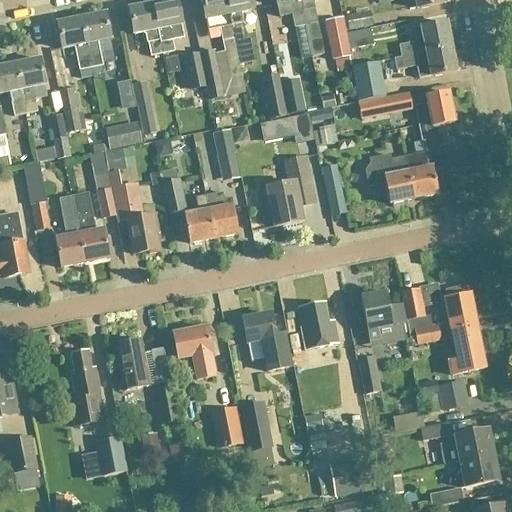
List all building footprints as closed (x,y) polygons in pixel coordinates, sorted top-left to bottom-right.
[(241,78),(239,66),(226,0),(199,0),(206,31),(219,28),(230,80),(241,78)] [(250,0),(226,0),(239,66),(255,63),(251,43),(247,44),(241,15),(253,13),(250,0)] [(309,44),(300,0),(276,0),(278,8),(292,6),(294,16),(290,17),(293,30),(294,30),(301,62),(312,59),(309,44)] [(300,0),(309,44),(321,42),(313,2),(320,0),(300,0)] [(441,0),(388,0),(390,4),(409,0),(414,0),(417,12),(443,7),(441,0)] [(176,1),(152,6),(162,55),(174,53),(172,43),(184,41),(176,1)] [(149,58),(162,55),(152,6),(128,11),(133,36),(141,34),(144,37),(146,45),(147,45),(149,58)] [(369,13),(344,18),(347,35),(372,30),(369,13)] [(81,20),(91,70),(101,68),(96,44),(110,41),(104,15),(81,20)] [(80,72),(91,70),(81,20),(57,25),(62,51),(75,48),(80,72)] [(340,22),(324,25),(332,64),(348,61),(340,22)] [(400,48),(402,60),(451,50),(446,26),(421,31),(423,44),(400,48)] [(349,53),(359,51),(373,49),(370,33),(346,37),(349,53)] [(284,72),(297,70),(294,49),(281,51),(284,72)] [(451,50),(402,60),(395,61),(398,73),(415,70),(418,82),(456,74),(451,50)] [(200,56),(206,87),(209,102),(222,99),(213,53),(200,56)] [(206,87),(200,56),(183,59),(189,90),(206,87)] [(16,66),(26,117),(37,114),(35,101),(47,99),(44,88),(45,88),(39,61),(16,66)] [(386,100),(379,65),(353,70),(359,106),(384,101),(386,100)] [(0,96),(9,95),(14,118),(14,119),(26,117),(16,66),(0,69),(0,96)] [(277,79),(261,83),(269,122),(285,118),(277,79)] [(296,83),(279,87),(286,118),(303,114),(296,83)] [(59,93),(67,136),(81,134),(73,91),(59,93)] [(434,138),(433,130),(455,126),(449,95),(426,100),(428,108),(414,111),(420,141),(423,141),(434,138)] [(410,97),(386,102),(389,117),(413,112),(410,97)] [(154,136),(148,104),(136,107),(142,139),(154,136)] [(314,144),(308,117),(260,127),(264,146),(294,139),(296,147),(314,144)] [(48,121),(53,143),(66,141),(62,118),(48,121)] [(362,124),(328,139),(336,157),(370,141),(362,124)] [(137,125),(104,132),(108,153),(140,147),(137,125)] [(213,137),(222,184),(238,181),(229,134),(213,137)] [(426,156),(403,160),(412,202),(436,198),(430,171),(440,169),(434,138),(423,141),(426,156)] [(66,141),(53,143),(56,163),(70,160),(66,141)] [(468,146),(442,151),(447,175),(472,170),(468,146)] [(123,152),(104,156),(107,176),(126,173),(123,152)] [(389,207),(412,202),(403,160),(389,163),(388,158),(369,162),(371,173),(365,174),(368,190),(385,187),(389,207)] [(291,188),(267,193),(275,231),(303,225),(296,188),(311,185),(306,163),(286,167),(291,188)] [(340,193),(335,169),(322,172),(327,196),(340,193)] [(110,194),(117,221),(118,227),(128,225),(136,258),(149,256),(151,258),(158,256),(159,253),(160,253),(155,231),(157,231),(155,219),(144,221),(137,189),(120,192),(117,177),(107,180),(110,194)] [(36,234),(39,234),(50,232),(45,206),(46,206),(41,178),(26,181),(31,209),(32,209),(36,234)] [(178,182),(162,186),(169,218),(185,214),(178,182)] [(103,224),(117,221),(110,194),(97,197),(103,224)] [(238,237),(233,210),(231,201),(223,203),(222,196),(205,199),(214,242),(238,237)] [(89,199),(73,202),(86,267),(110,262),(104,233),(96,235),(89,199)] [(190,247),(214,242),(205,199),(196,201),(199,217),(185,220),(190,247)] [(86,267),(73,202),(60,204),(65,228),(66,228),(69,240),(56,242),(61,272),(86,267)] [(23,244),(18,217),(0,220),(0,252),(2,261),(0,261),(0,278),(5,278),(6,281),(30,276),(24,244),(23,244)] [(419,292),(420,293),(422,307),(438,304),(435,289),(419,292)] [(451,327),(427,332),(430,347),(441,345),(440,337),(477,330),(470,298),(468,299),(467,290),(446,294),(448,303),(446,303),(451,327)] [(422,307),(420,293),(402,297),(407,325),(425,321),(422,307)] [(369,346),(379,344),(379,347),(383,346),(384,348),(401,345),(401,343),(405,342),(402,329),(405,329),(402,308),(389,311),(386,296),(361,301),(369,346)] [(325,308),(299,313),(303,332),(300,333),(305,355),(338,348),(333,324),(329,325),(325,308)] [(277,341),(272,317),(243,323),(248,348),(262,345),(269,376),(290,372),(284,339),(277,341)] [(440,337),(441,345),(453,342),(458,364),(449,366),(452,379),(485,373),(477,330),(440,337)] [(180,363),(192,360),(197,383),(216,379),(211,356),(212,356),(207,331),(175,338),(180,363)] [(430,347),(427,332),(416,334),(419,349),(430,347)] [(141,345),(115,350),(123,395),(150,390),(141,345)] [(70,376),(74,398),(68,399),(72,425),(102,419),(99,400),(100,400),(95,372),(91,372),(88,355),(71,358),(74,375),(70,376)] [(306,391),(326,392),(328,362),(308,360),(306,391)] [(374,361),(359,364),(358,364),(364,399),(380,396),(374,361)] [(2,372),(0,372),(0,421),(2,421),(17,418),(10,387),(5,388),(2,372)] [(286,383),(288,423),(304,422),(302,383),(286,383)] [(460,387),(438,391),(443,415),(465,410),(460,387)] [(170,391),(168,391),(157,393),(162,427),(176,424),(170,391)] [(108,408),(119,436),(144,427),(133,398),(108,408)] [(437,399),(424,401),(427,418),(440,416),(437,399)] [(269,450),(260,407),(240,411),(249,454),(269,450)] [(242,446),(235,412),(214,417),(221,450),(242,446)] [(450,439),(448,430),(448,427),(420,432),(422,444),(450,439)] [(461,466),(493,460),(488,434),(456,440),(457,445),(439,449),(442,467),(460,464),(461,466)] [(31,441),(7,446),(13,477),(37,473),(31,441)] [(119,441),(94,446),(100,479),(125,475),(119,441)] [(493,460),(461,466),(466,492),(498,486),(493,460)] [(366,462),(329,469),(335,499),(372,492),(366,462)] [(460,492),(428,498),(431,511),(463,506),(460,492)]
